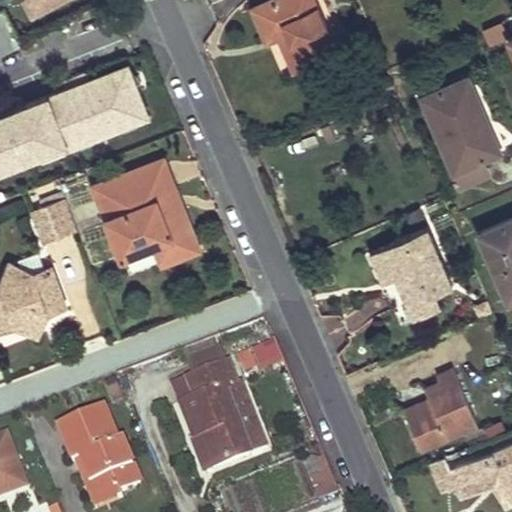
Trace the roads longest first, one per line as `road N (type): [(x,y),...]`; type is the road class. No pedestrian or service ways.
road 1 (residential): [(287,290),(165,0)]
road 2 (residential): [(0,402),(287,290)]
road 3 (residential): [(383,511),(287,290)]
road 4 (residential): [(143,0),(0,72)]
